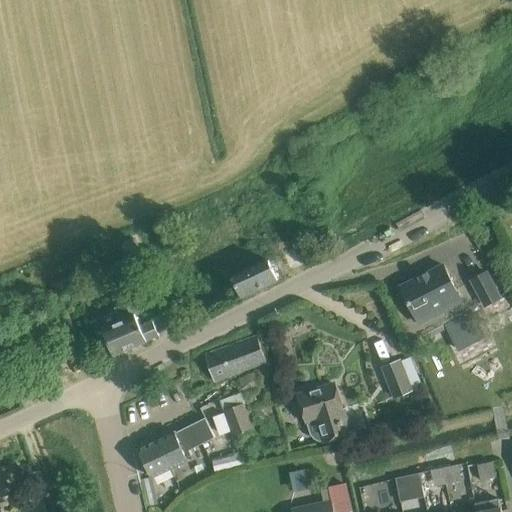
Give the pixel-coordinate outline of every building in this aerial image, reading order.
[(223,198),(199,209),(202,216),(226,204),(223,198)] [(273,206),(248,222),(258,237),(282,222),(273,206)] [(298,245),(282,253),(290,271),(307,263),(298,245)] [(163,259),(151,264),(157,276),(168,270),(163,259)] [(233,279),(242,297),(278,280),(269,262),(233,279)] [(460,296),(444,265),(428,273),(420,277),(401,287),(419,323),(430,317),(427,312),(460,296)] [(486,305),(501,297),(487,272),(472,280),(486,305)] [(159,336),(153,321),(152,318),(138,324),(133,315),(140,312),(134,300),(120,307),(125,318),(101,329),(113,356),(147,342),(146,341),(159,336)] [(236,344),(205,355),(214,381),(266,360),(258,338),(237,345),(236,344)] [(411,356),(401,360),(383,368),(395,398),(423,387),(411,356)] [(350,434),(341,403),(335,384),(298,395),(306,421),(307,420),(311,432),(311,433),(313,435),(315,437),(317,439),(319,440),(321,440),(322,440),(329,439),(329,440),(350,434)] [(243,406),(226,412),(234,434),(251,427),(243,406)] [(192,424),(202,443),(215,437),(205,418),(192,424)] [(382,425),(384,431),(387,439),(408,433),(404,419),(382,425)] [(164,438),(157,441),(170,469),(189,460),(185,452),(202,443),(192,424),(173,433),(172,431),(169,430),(164,433),(163,436),(164,438)] [(170,469),(157,441),(150,444),(149,442),(147,441),(141,444),(140,446),(142,449),(139,450),(152,477),(170,469)] [(240,452),(212,459),(216,472),(243,466),(240,452)] [(471,481),(481,479),(481,480),(497,477),(493,461),(468,466),(471,481)] [(443,468),(446,483),(462,480),(459,464),(443,468)] [(296,489),(311,485),(307,467),(291,471),(296,489)] [(446,483),(443,468),(428,471),(431,487),(446,483)] [(0,492),(9,489),(5,481),(0,469),(0,492)] [(396,478),(401,501),(425,496),(420,472),(396,478)] [(351,511),(349,497),(332,501),(332,499),(291,508),(292,511),(351,511)] [(45,511),(41,501),(21,510),(22,511),(45,511)]
